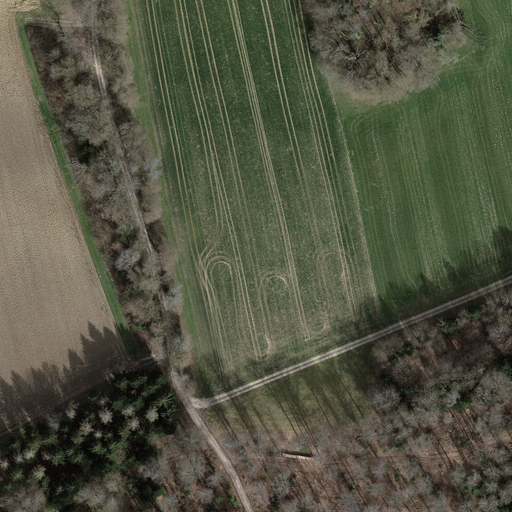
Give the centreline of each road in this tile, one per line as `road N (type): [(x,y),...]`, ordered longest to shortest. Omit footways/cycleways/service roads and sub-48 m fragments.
road 1 (track): [(88,0),(95,71),(183,400)]
road 2 (track): [(511,277),(206,402),(183,400)]
road 3 (track): [(183,400),(250,511)]
